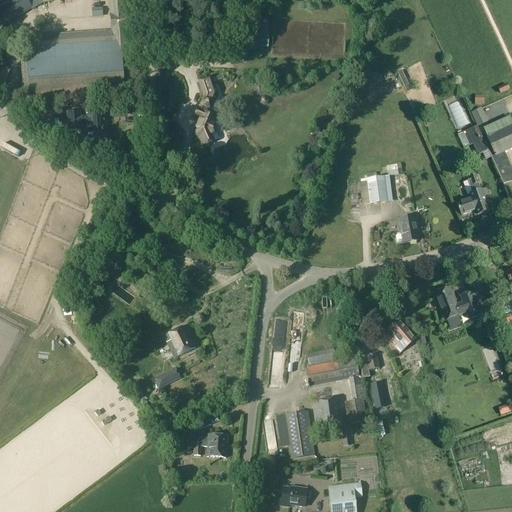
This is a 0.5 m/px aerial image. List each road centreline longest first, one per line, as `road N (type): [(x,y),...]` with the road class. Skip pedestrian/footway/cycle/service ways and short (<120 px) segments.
road 1 (unclassified): [(162,209),(145,0)]
road 2 (unclassified): [(265,317),(240,511)]
road 3 (unclassified): [(511,233),(429,260),(321,274)]
road 4 (unclassified): [(162,209),(68,162),(0,112)]
